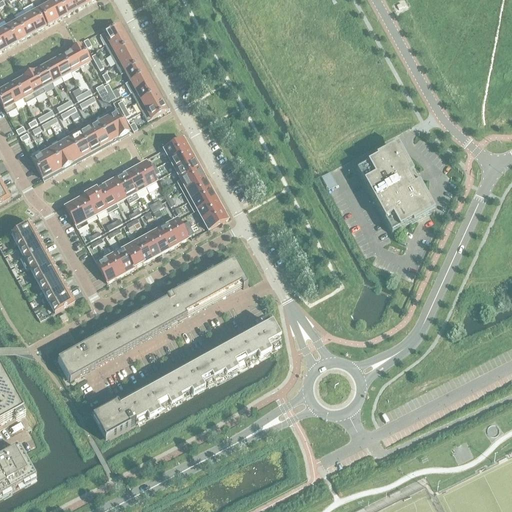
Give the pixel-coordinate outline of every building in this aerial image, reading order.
[(49,5),(57,21),(67,16),(58,0),(49,5)] [(67,16),(76,11),(70,0),(58,0),(67,16)] [(82,0),(70,0),(76,11),(86,6),(82,0)] [(48,27),(57,21),(49,5),(39,11),(48,27)] [(35,34),(45,28),(36,12),(26,18),(35,34)] [(26,18),(17,23),(26,39),(35,34),(26,18)] [(26,39),(17,23),(7,28),(16,44),(26,39)] [(104,35),(99,38),(105,47),(105,48),(125,37),(120,27),(104,35)] [(7,28),(0,32),(0,37),(7,49),(16,44),(7,28)] [(125,37),(105,48),(110,57),(130,46),(125,37)] [(83,43),(87,50),(91,48),(87,41),(83,43)] [(130,46),(110,57),(115,67),(135,55),(130,46)] [(80,69),(90,64),(81,47),(71,53),(80,69)] [(62,59),(70,74),(80,69),(71,53),(70,53),(71,54),(62,59)] [(135,55),(115,67),(120,76),(141,65),(135,55)] [(100,63),(96,56),(91,58),(95,65),(100,63)] [(70,74),(62,59),(52,64),(61,80),(70,74)] [(103,70),(100,63),(95,65),(99,72),(103,70)] [(51,85),(61,80),(52,64),(43,69),(51,85)] [(141,65),(120,76),(121,76),(125,74),(130,83),(146,74),(141,65)] [(42,90),(51,85),(43,69),(34,74),(33,73),(33,74),(42,90)] [(33,95),(42,90),(33,74),(24,79),(35,100),(33,95)] [(146,74),(130,83),(135,92),(131,94),(131,95),(151,84),(146,74)] [(106,75),(102,77),(106,84),(110,82),(106,75)] [(35,100),(24,79),(23,79),(23,80),(14,85),(26,105),(35,100)] [(151,84),(131,95),(136,104),(156,93),(151,84)] [(25,105),(26,105),(14,85),(5,90),(16,110),(14,106),(23,101),(25,105)] [(104,91),(102,86),(95,90),(97,94),(104,91)] [(104,89),(107,96),(112,93),(108,86),(104,89)] [(0,104),(6,116),(16,110),(5,90),(0,92),(0,104)] [(97,94),(100,99),(107,95),(104,91),(97,94)] [(89,92),(82,96),(84,100),(91,96),(89,92)] [(116,100),(112,93),(107,96),(111,103),(116,100)] [(156,93),(136,104),(136,105),(141,102),(146,111),(141,113),(141,114),(162,103),(156,93)] [(82,96),(75,99),(77,104),(84,100),(82,96)] [(93,99),(86,103),(88,107),(95,103),(93,99)] [(70,102),(63,106),(66,110),(73,106),(70,102)] [(86,103),(79,106),(81,111),(88,107),(86,103)] [(117,106),(121,113),(126,110),(122,103),(117,106)] [(162,103),(141,114),(147,124),(167,112),(162,103)] [(63,106),(56,110),(59,114),(66,110),(63,106)] [(74,109),(67,113),(69,117),(76,114),(74,109)] [(105,115),(119,139),(128,134),(115,110),(105,115)] [(125,120),(125,119),(130,117),(126,110),(121,113),(125,120)] [(51,113),(44,117),(47,121),(54,117),(51,113)] [(67,113),(60,117),(62,121),(69,117),(67,113)] [(107,120),(98,125),(109,144),(118,139),(118,140),(119,139),(105,115),(107,120)] [(44,117),(37,120),(40,125),(47,121),(44,117)] [(55,120),(48,123),(51,128),(58,124),(55,120)] [(37,126),(35,122),(28,126),(30,130),(37,126)] [(48,123),(41,127),(43,132),(51,128),(48,123)] [(87,126),(86,126),(99,149),(109,144),(98,125),(89,130),(87,126)] [(137,132),(134,125),(129,127),(133,134),(137,132)] [(77,131),(90,155),(99,149),(86,126),(77,131)] [(25,133),(23,129),(16,132),(18,137),(25,133)] [(32,132),(34,137),(41,133),(39,129),(32,132)] [(79,135),(70,140),(80,160),(90,155),(77,131),(79,135)] [(29,140),(26,135),(19,139),(22,144),(29,140)] [(72,165),(71,165),(80,160),(70,140),(60,146),(71,165),(72,165)] [(183,141),(163,152),(169,162),(188,151),(183,141)] [(60,146),(51,151),(62,171),(71,165),(60,146)] [(418,187),(416,188),(410,177),(412,176),(396,148),(375,160),(376,162),(356,172),(391,236),(411,225),(412,227),(433,215),(418,187)] [(51,151),(41,156),(52,175),(61,170),(61,171),(62,171),(51,151)] [(194,161),(188,151),(169,162),(175,172),(194,161)] [(42,181),(52,175),(41,156),(32,161),(42,181)] [(175,172),(180,182),(177,183),(177,184),(199,171),(194,161),(175,172)] [(145,165),(135,170),(146,190),(156,184),(145,165)] [(125,176),(136,195),(146,190),(135,170),(125,176)] [(205,181),(199,171),(177,184),(183,194),(205,181)] [(321,178),(328,191),(337,186),(330,173),(321,178)] [(125,176),(115,181),(126,201),(136,195),(125,176)] [(118,209),(116,206),(126,201),(115,181),(105,187),(117,209),(118,209)] [(210,191),(205,181),(183,194),(188,204),(210,191)] [(164,182),(160,185),(163,191),(168,189),(164,182)] [(105,187),(95,192),(107,215),(117,209),(105,187)] [(4,190),(0,191),(0,206),(10,201),(6,194),(4,190)] [(216,201),(210,191),(188,204),(194,214),(216,201)] [(96,217),(105,212),(107,215),(95,192),(85,198),(96,217)] [(85,198),(75,203),(87,226),(88,226),(86,223),(96,217),(85,198)] [(171,200),(170,201),(166,203),(170,209),(175,207),(171,200)] [(194,214),(197,212),(202,222),(221,211),(216,201),(194,214)] [(65,209),(75,228),(77,232),(87,226),(75,203),(65,209)] [(227,222),(221,211),(202,222),(208,232),(227,222)] [(113,224),(115,229),(122,225),(119,221),(113,224)] [(167,227),(178,246),(187,241),(177,222),(167,227)] [(115,229),(113,224),(106,228),(109,233),(115,229)] [(37,237),(33,231),(31,227),(30,226),(11,237),(14,242),(17,248),(37,237)] [(167,227),(159,232),(169,251),(178,246),(167,227)] [(189,229),(186,231),(189,238),(194,235),(190,229),(189,229)] [(150,236),(160,256),(169,251),(159,232),(150,236)] [(150,236),(141,241),(151,261),(160,256),(150,236)] [(37,238),(37,237),(17,248),(17,249),(18,248),(20,253),(23,259),(20,261),(43,249),(39,242),(40,242),(38,238),(37,238)] [(132,246),(143,265),(151,261),(141,241),(132,246)] [(132,246),(123,251),(134,270),(143,265),(132,246)] [(20,261),(23,266),(23,267),(26,272),(49,260),(46,253),(44,249),(44,250),(43,249),(20,261)] [(113,253),(125,275),(134,270),(123,251),(115,256),(113,253)] [(113,253),(104,258),(116,280),(125,275),(113,253)] [(105,261),(96,266),(107,285),(116,280),(104,258),(103,258),(105,261)] [(50,261),(49,260),(26,272),(26,273),(30,271),(33,276),(32,276),(36,282),(55,271),(52,264),(50,261)] [(165,301),(166,303),(178,324),(187,319),(186,317),(244,285),(246,288),(243,290),(243,289),(242,289),(243,291),(247,288),(234,263),(165,301)] [(56,272),(55,271),(36,282),(39,287),(38,287),(42,293),(61,282),(58,276),(58,275),(56,272)] [(61,282),(42,293),(45,298),(48,304),(68,293),(64,287),(62,283),(61,282)] [(68,294),(68,293),(48,304),(49,304),(51,309),(54,316),(74,305),(70,298),(68,294)] [(94,370),(95,370),(170,328),(178,324),(166,303),(83,349),(72,355),(62,360),(58,363),(69,384),(74,382),(74,381),(84,376),(90,372),(94,370)] [(65,315),(59,318),(62,324),(68,321),(65,315)] [(263,327),(265,331),(202,365),(119,411),(117,407),(92,421),(105,444),(109,442),(280,347),(267,324),(263,327)] [(0,426),(1,426),(23,414),(0,372),(0,426)] [(0,500),(36,480),(20,451),(0,461),(0,500)]
